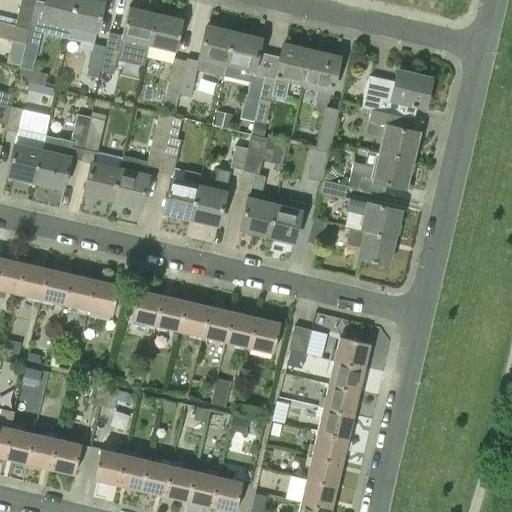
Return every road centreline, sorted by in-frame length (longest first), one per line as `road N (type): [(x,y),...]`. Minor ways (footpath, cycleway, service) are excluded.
road 1 (residential): [(426,306),(0,212)]
road 2 (residential): [(426,306),(486,44)]
road 3 (residential): [(379,511),(426,306)]
road 4 (residential): [(486,44),(294,0)]
